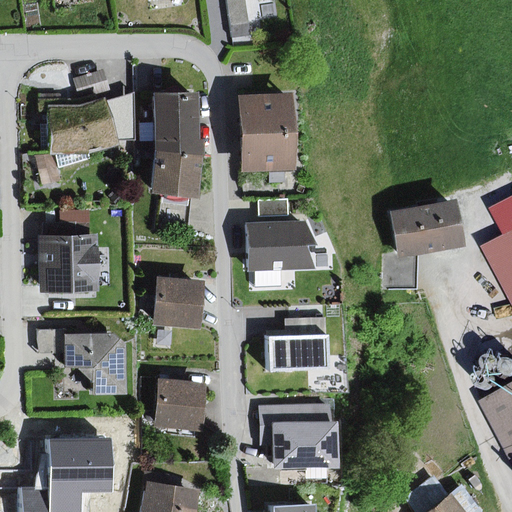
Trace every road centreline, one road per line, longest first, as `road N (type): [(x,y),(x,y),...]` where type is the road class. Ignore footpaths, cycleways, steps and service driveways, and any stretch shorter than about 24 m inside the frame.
road 1 (residential): [(240,511),(214,70)]
road 2 (residential): [(8,49),(13,373),(0,401)]
road 3 (residential): [(8,49),(171,45),(196,51),(214,70)]
